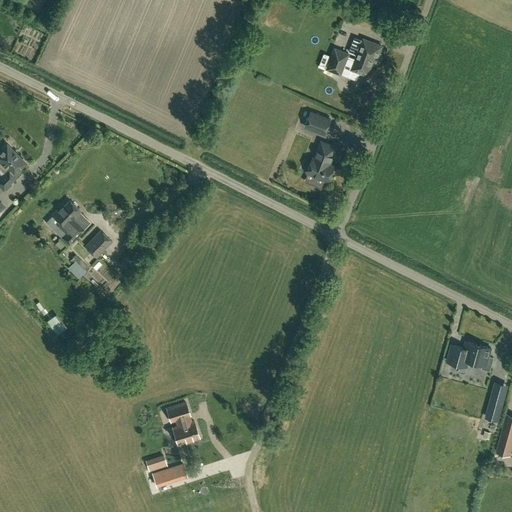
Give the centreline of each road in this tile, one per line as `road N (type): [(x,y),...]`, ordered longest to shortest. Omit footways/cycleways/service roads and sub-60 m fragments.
road 1 (unclassified): [(337,237),(0,67)]
road 2 (track): [(337,237),(249,461),(256,511)]
road 3 (residential): [(429,0),(337,237)]
road 4 (unclassified): [(511,325),(337,237)]
